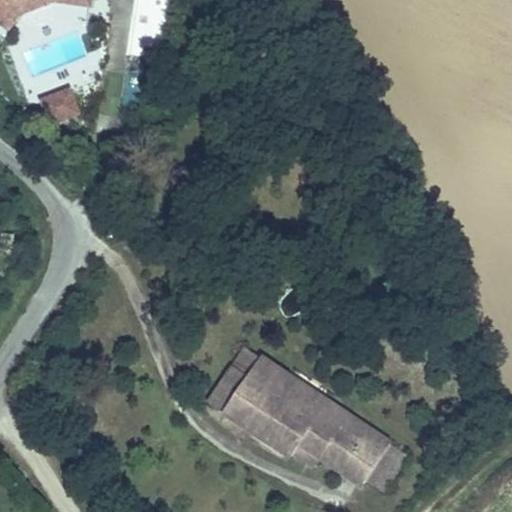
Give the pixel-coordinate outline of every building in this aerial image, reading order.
[(0,29),(12,40),(25,25),(58,11),(96,16),(98,1),(90,0),(44,0),(15,12),(0,29)] [(0,0),(0,29),(15,12),(44,0),(90,0),(98,1),(97,0),(0,0)] [(74,91),(39,98),(45,128),(80,121),(74,91)] [(308,359),(295,373),(306,385),(320,370),(308,359)] [(383,452),(326,415),(322,422),(266,387),(271,379),(244,361),(201,421),(283,473),(289,465),(295,456),(324,475),(356,496),(383,452)] [(322,422),(326,415),(271,379),(266,387),(322,422)] [(335,401),(326,415),(383,452),(394,440),(335,401)] [(295,456),(289,465),(318,482),(324,475),(295,456)]
